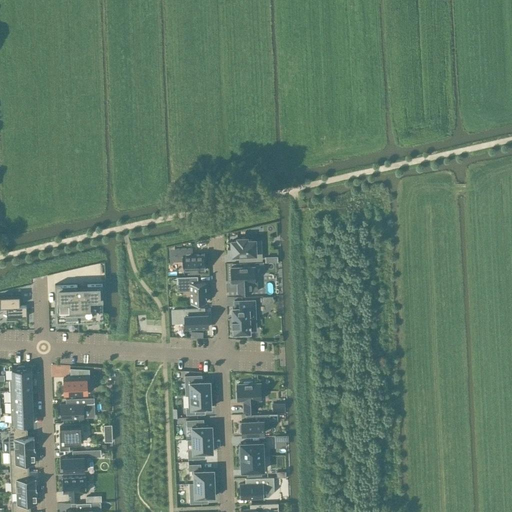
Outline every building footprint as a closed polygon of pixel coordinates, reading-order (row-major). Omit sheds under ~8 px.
[(237,237),(238,240),(232,240),(232,242),(230,243),(231,252),(232,252),(233,254),(246,254),(246,260),(262,259),(261,249),(255,249),(254,239),(246,239),(246,237),(237,237)] [(204,254),(192,254),(192,247),(176,248),(176,253),(175,253),(175,255),(176,255),(176,260),(182,260),(183,270),(190,270),(190,271),(197,270),(197,269),(204,269),(204,270),(205,270),(205,266),(205,257),(204,257),(204,253),(204,254)] [(254,266),(231,267),(232,281),(238,281),(238,284),(238,291),(258,290),(257,280),(254,280),(254,266)] [(206,301),(205,281),(198,282),(197,275),(177,276),(177,283),(189,282),(190,302),(206,301)] [(54,301),(55,324),(103,322),(102,299),(103,299),(102,282),(87,282),(87,286),(77,286),(77,283),(55,284),(55,301),(54,301)] [(19,294),(0,295),(0,306),(6,306),(7,317),(27,316),(26,305),(20,305),(19,294)] [(233,324),(234,334),(244,334),(244,332),(249,331),(249,316),(256,316),(255,299),(234,300),(235,307),(232,307),(233,318),(232,318),(232,324),(233,324)] [(177,321),(185,321),(185,328),(207,327),(207,313),(202,313),(201,307),(202,307),(202,306),(176,307),(176,308),(177,321)] [(10,379),(31,378),(31,367),(24,367),(24,365),(18,366),(18,368),(11,368),(12,379),(10,379)] [(89,368),(70,367),(70,377),(63,377),(64,392),(87,391),(86,377),(89,377),(89,368)] [(196,374),(185,375),(185,394),(210,393),(210,380),(197,380),(196,374)] [(10,379),(10,390),(32,389),(31,378),(10,379)] [(237,399),(244,399),(244,402),(244,410),(257,409),(256,399),(260,398),(260,382),(252,383),(252,381),(244,381),(244,383),(237,383),(237,399)] [(10,390),(10,401),(32,400),(32,389),(10,390)] [(210,393),(185,394),(185,395),(188,395),(188,407),(186,407),(186,414),(198,413),(198,407),(203,407),(211,407),(210,393)] [(61,417),(83,417),(83,407),(94,406),(94,396),(66,398),(66,403),(60,404),(61,417)] [(33,411),(32,400),(10,401),(11,412),(33,411)] [(10,423),(10,430),(27,429),(26,429),(26,423),(33,423),(33,411),(11,412),(11,423),(10,423)] [(241,422),(239,422),(240,431),(242,431),(242,433),(257,433),(264,433),(264,421),(270,420),(269,413),(263,413),(245,414),(246,415),(247,415),(247,420),(241,420),(241,422)] [(203,419),(186,419),(187,425),(192,425),(192,438),(212,438),(212,426),(211,424),(203,425),(203,419)] [(104,424),(104,432),(112,432),(112,424),(104,424)] [(80,425),(59,426),(60,443),(81,442),(80,425)] [(27,433),(27,429),(10,430),(9,430),(10,451),(34,449),(34,433),(27,433)] [(213,451),(212,438),(192,439),(193,452),(188,452),(188,458),(200,458),(200,452),(213,451)] [(266,441),(240,442),(240,446),(238,446),(239,456),(263,455),(262,446),(266,446),(266,441)] [(10,462),(11,471),(28,470),(28,463),(35,462),(34,449),(10,451),(10,462)] [(87,456),(94,456),(94,449),(76,449),(76,456),(63,457),(63,470),(87,469),(87,456)] [(239,456),(239,466),(241,466),(241,470),(249,470),(249,475),(261,474),(261,469),(263,469),(263,455),(239,456)] [(193,469),(194,483),(214,482),(213,469),(200,469),(200,463),(188,464),(188,470),(193,469)] [(29,477),(28,470),(11,471),(11,491),(36,490),(36,477),(29,477)] [(86,476),(62,477),(62,476),(62,493),(63,493),(63,492),(68,492),(68,498),(79,497),(79,491),(86,491),(86,476)] [(246,483),(240,483),(241,497),(263,496),(263,487),(274,486),(274,476),(246,478),(246,483)] [(214,496),(214,482),(194,483),(194,496),(189,497),(190,503),(202,502),(201,496),(214,496)] [(30,503),(37,503),(36,490),(11,491),(12,511),(30,511),(30,503)] [(91,511),(91,502),(76,502),(77,510),(66,510),(66,511),(91,511)] [(243,509),(243,511),(278,511),(278,502),(251,504),(251,509),(243,509)]
